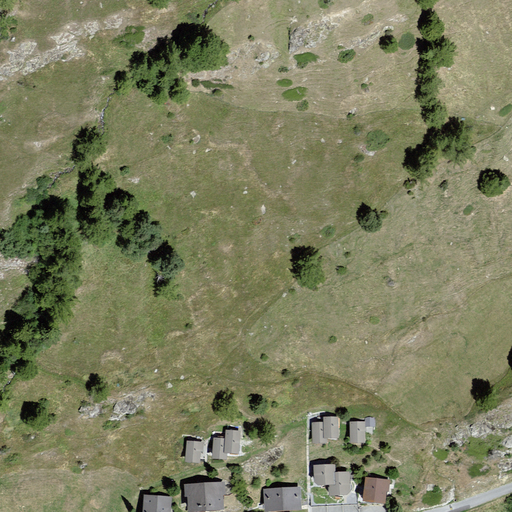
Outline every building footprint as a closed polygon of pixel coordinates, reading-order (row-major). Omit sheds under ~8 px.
[(325,424),(313,424),(313,442),(325,442),(325,437),(337,437),(337,418),(325,418),(325,424)] [(364,423),(351,423),(352,441),(365,441),(364,423)] [(232,432),(232,439),(220,439),(220,459),(232,459),(232,453),(244,453),(244,432),(232,432)] [(206,442),(193,442),(193,462),(206,462),(206,442)] [(333,466),(315,467),(316,484),(330,483),(330,494),(349,493),(348,473),(333,474),(333,466)] [(386,482),(367,480),(365,500),(384,502),(386,482)] [(221,485),(189,486),(190,509),(222,507),(221,485)] [(298,488),(265,490),(266,510),(299,508),(298,488)] [(168,511),(169,499),(146,497),(144,511),(168,511)]
